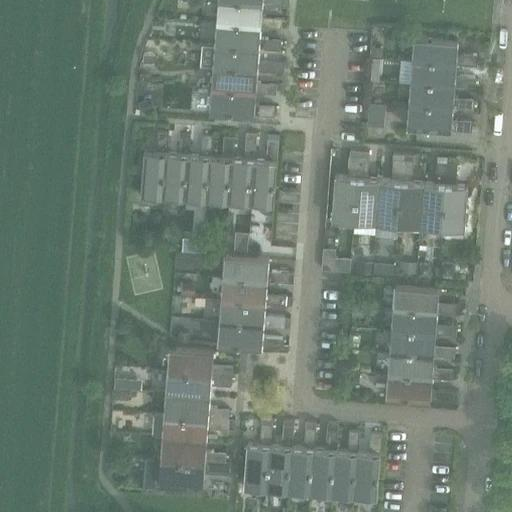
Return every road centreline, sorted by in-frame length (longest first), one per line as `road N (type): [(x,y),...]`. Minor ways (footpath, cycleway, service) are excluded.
road 1 (residential): [(483,422),(301,409),(319,142),(335,33)]
road 2 (unclassified): [(511,90),(496,187),(492,307)]
